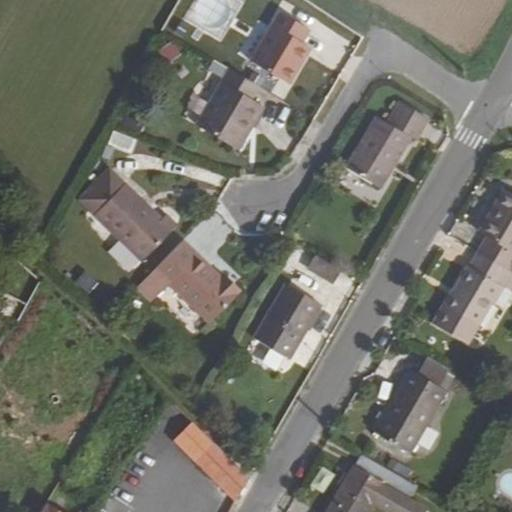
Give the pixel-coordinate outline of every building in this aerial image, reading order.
[(296,65),(287,59),(292,52),(299,39),(290,34),(298,21),(279,10),(272,23),(242,71),(280,94),(296,65)] [(296,65),(301,57),(292,52),(287,59),(296,65)] [(261,95),(226,74),(191,132),(239,160),(266,116),(253,107),(261,95)] [(346,173),(379,194),(410,143),(415,147),(428,124),(400,107),(387,129),(377,123),(346,173)] [(112,174),(81,204),(142,265),(177,231),(167,220),(162,224),(112,174)] [(511,213),(490,202),(466,246),(475,250),(466,266),(497,283),(511,290),(511,213)] [(240,298),(182,242),(133,292),(149,308),(167,289),(209,330),(240,298)] [(333,289),(341,277),(314,261),(307,272),(333,289)] [(497,283),(466,266),(434,321),(464,337),(497,283)] [(287,365),(319,310),(284,288),(252,342),(287,365)] [(415,375),(408,370),(370,436),(408,459),(447,393),(438,387),(447,373),(424,361),(415,375)] [(249,483),(191,426),(173,445),(233,507),(249,483)] [(425,511),(350,467),(324,511),(370,511),(372,509),(376,511),(425,511)]
